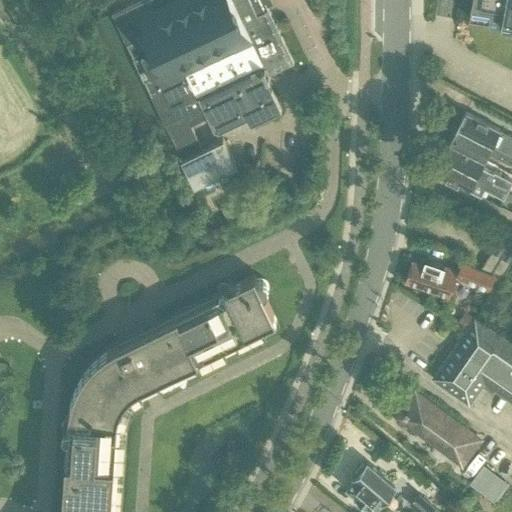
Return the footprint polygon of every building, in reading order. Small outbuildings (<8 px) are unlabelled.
[(264,0),(138,0),(112,12),(182,159),(202,149),(189,121),(196,117),(198,122),(208,117),(215,131),(220,132),(247,119),(251,126),(282,111),(267,80),(271,79),(266,68),(278,62),(281,69),(295,63),(264,0)] [(511,0),(471,0),(469,15),(490,19),(490,14),(511,18),(511,0)] [(501,130),(466,111),(458,127),(511,155),(511,136),(500,131),(501,130)] [(511,163),(511,155),(458,127),(450,141),(485,160),(488,153),(511,164),(511,163)] [(196,187),(238,167),(225,139),(202,149),(182,159),(196,187)] [(481,167),(485,160),(450,141),(442,157),(508,191),(511,182),(511,181),(494,172),(493,174),(481,167)] [(504,199),(508,191),(442,157),(434,173),(481,197),(485,189),(504,199)] [(511,261),(511,230),(506,227),(493,247),(480,269),(495,275),(502,278),(511,261)] [(450,297),(457,277),(489,290),(495,275),(480,269),(462,261),(458,270),(425,259),(424,263),(412,259),(404,281),(450,297)] [(121,511),(122,506),(128,420),(128,419),(128,418),(128,417),(129,416),(129,415),(129,414),(129,413),(130,412),(130,411),(131,410),(131,409),(132,408),(132,407),(133,406),(133,405),(134,404),(135,403),(136,402),(137,401),(137,400),(138,400),(139,399),(140,398),(141,398),(142,397),(144,396),(158,389),(280,329),(276,320),(277,319),(265,295),(265,294),(266,294),(266,293),(267,293),(267,292),(268,291),(268,290),(268,289),(269,289),(269,288),(269,287),(269,286),(269,285),(268,285),(268,284),(268,283),(267,282),(267,281),(266,281),(266,280),(265,280),(265,279),(264,279),(263,279),(263,278),(262,278),(261,278),(260,278),(259,278),(258,278),(257,278),(255,275),(234,285),(231,287),(230,286),(229,286),(229,285),(228,285),(228,284),(227,284),(226,284),(225,284),(224,284),(223,284),(222,284),(222,285),(221,285),(221,286),(220,286),(220,287),(219,287),(219,288),(219,289),(219,290),(219,291),(219,292),(219,293),(157,324),(119,342),(117,343),(114,344),(112,346),(109,348),(106,350),(104,351),(101,353),(99,355),(97,358),(94,360),(92,362),(90,365),(88,367),(86,369),(84,372),(83,375),(81,377),(79,380),(78,383),(77,386),(75,389),(74,392),(73,395),(72,398),(71,401),(71,404),(70,407),(70,410),(69,416),(69,420),(68,420),(67,420),(67,421),(66,421),(65,421),(65,422),(64,422),(64,423),(63,423),(63,424),(62,425),(62,426),(62,427),(62,428),(62,429),(63,429),(63,430),(63,431),(64,431),(64,432),(65,432),(66,432),(66,433),(67,433),(68,433),(63,503),(63,505),(63,507),(62,509),(62,511),(61,511),(121,511)] [(462,337),(433,378),(469,404),(478,392),(482,386),(484,382),(495,390),(511,401),(511,344),(511,343),(475,318),(462,337)] [(461,462),(478,440),(417,394),(400,416),(461,462)] [(382,501),(395,485),(367,462),(365,465),(363,463),(355,473),(357,475),(354,478),(355,478),(347,487),(357,496),(353,500),(364,509),(367,504),(373,510),(381,500),(382,501)] [(508,483),(497,474),(484,464),(470,484),(494,502),(508,483)] [(419,511),(430,511),(434,508),(418,494),(410,504),(419,511)]
